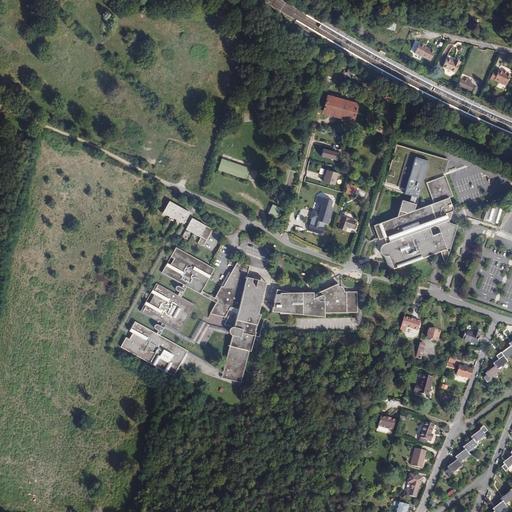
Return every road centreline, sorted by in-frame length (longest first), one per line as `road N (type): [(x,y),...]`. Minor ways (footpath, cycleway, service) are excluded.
road 1 (residential): [(495,316),(299,248),(147,173)]
road 2 (track): [(0,105),(147,173)]
road 3 (residential): [(452,435),(495,316)]
